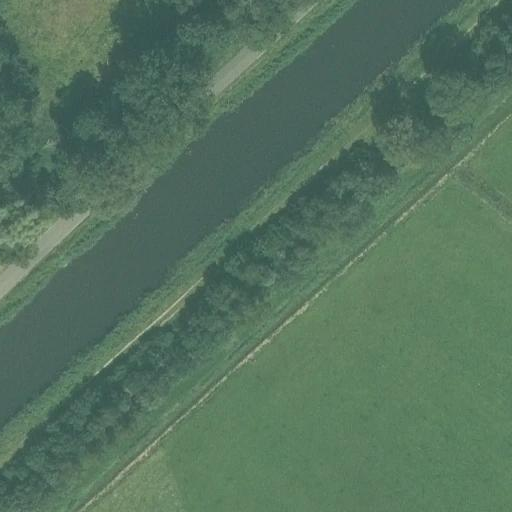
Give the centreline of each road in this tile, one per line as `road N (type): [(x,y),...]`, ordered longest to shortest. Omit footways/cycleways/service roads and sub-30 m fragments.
road 1 (track): [(0,462),(504,0)]
road 2 (unclassified): [(0,290),(307,0)]
